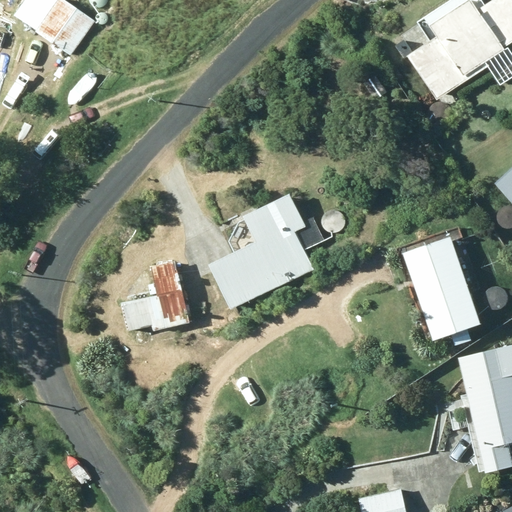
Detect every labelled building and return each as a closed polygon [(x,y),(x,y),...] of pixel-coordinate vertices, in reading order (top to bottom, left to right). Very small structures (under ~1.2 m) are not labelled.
[(71,57),(95,21),(63,0),(29,0),(16,20),(71,57)] [(471,3),(430,28),(437,40),(411,56),(402,41),(394,46),(402,60),(406,57),(433,102),(488,68),(485,64),(505,51),(503,48),(511,42),(511,0),(496,0),(477,12),(471,3)] [(511,170),(495,186),(511,205),(511,170)] [(231,312),(315,269),(305,251),(324,241),(312,218),(303,223),(289,196),(243,219),(255,243),(208,267),(231,312)] [(403,256),(432,344),(481,327),(451,240),(403,256)] [(190,324),(175,263),(149,269),(153,285),(147,287),(150,298),(119,305),(126,333),(140,329),(143,344),(155,341),(153,333),(190,324)] [(511,346),(457,359),(485,476),(511,469),(511,460),(509,447),(511,446),(511,346)] [(404,511),(400,491),(358,500),(361,511),(404,511)]
